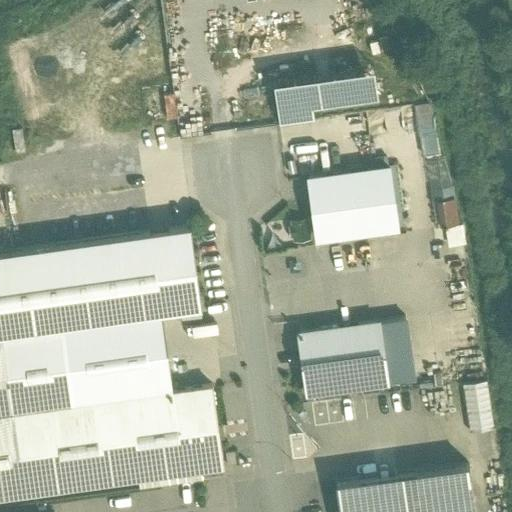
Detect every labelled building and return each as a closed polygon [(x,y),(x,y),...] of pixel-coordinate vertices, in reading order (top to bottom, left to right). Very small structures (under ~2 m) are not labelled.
[(373,65),(273,79),(278,109),(312,104),(312,106),(378,96),(373,65)] [(312,106),(312,104),(278,109),(280,123),(314,118),(312,106)] [(389,164),(308,175),(308,176),(316,237),(397,225),(389,164)] [(200,224),(0,250),(0,496),(228,466),(225,439),(229,439),(228,428),(223,428),(218,385),(80,403),(70,326),(211,307),(200,224)] [(387,322),(304,333),(312,394),(395,383),(387,322)] [(475,511),(469,465),(335,482),(339,511),(475,511)]
